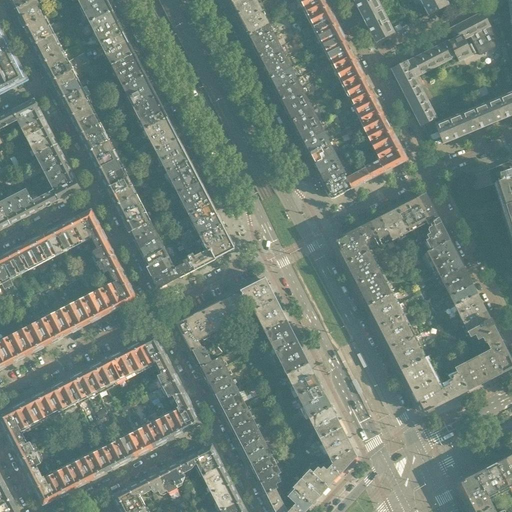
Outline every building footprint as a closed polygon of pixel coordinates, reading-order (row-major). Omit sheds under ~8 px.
[(12,0),(10,1),(14,10),(33,0),(12,0)] [(36,0),(33,0),(14,10),(19,19),(41,8),(36,0)] [(83,11),(105,0),(79,0),(78,1),(83,11)] [(90,24),(113,11),(107,0),(105,0),(83,11),(90,24)] [(255,0),(240,0),(230,5),(236,16),(258,5),(255,0)] [(287,8),(283,0),(278,0),(274,3),(279,12),(287,8)] [(297,0),(296,0),(301,9),(319,0),(297,0)] [(324,0),(319,0),(301,9),(306,18),(328,7),(324,0)] [(381,10),(376,0),(354,0),(364,19),(381,10)] [(448,6),(445,0),(420,0),(427,12),(430,10),(431,14),(429,15),(429,16),(448,6)] [(258,5),(236,16),(241,27),(263,15),(258,5)] [(328,7),(306,18),(310,27),(333,16),(328,7)] [(41,8),(19,19),(23,27),(45,17),(41,8)] [(495,8),(488,11),(491,17),(498,13),(495,8)] [(394,34),(381,10),(364,19),(376,43),(394,34)] [(95,34),(118,23),(119,22),(113,11),(90,24),(95,34)] [(483,13),(464,23),(470,36),(480,55),(497,47),(490,25),(483,13)] [(263,15),(241,27),(247,37),(268,26),(263,15)] [(333,16),(310,27),(315,36),(337,25),(333,16)] [(45,17),(23,27),(28,36),(50,25),(45,17)] [(503,23),(500,17),(493,21),(495,26),(503,23)] [(100,44),(123,33),(124,32),(119,22),(118,23),(95,34),(100,44)] [(449,30),(455,40),(462,36),(464,40),(470,36),(464,23),(449,30)] [(50,25),(28,36),(33,45),(54,34),(50,25)] [(337,25),(315,36),(319,45),(342,34),(337,25)] [(268,26),(247,37),(252,48),(274,37),(268,26)] [(106,55),(128,43),(129,43),(124,32),(123,33),(100,44),(106,55)] [(54,34),(33,45),(37,54),(59,43),(54,34)] [(342,34),(319,45),(324,54),(346,42),(342,34)] [(415,77),(456,56),(459,61),(472,54),(464,40),(462,36),(455,40),(450,42),(449,41),(407,63),(415,77)] [(274,37),(252,48),(258,59),(279,47),(274,37)] [(346,42),(324,54),(328,62),(351,51),(346,42)] [(59,43),(37,54),(42,63),(64,52),(59,43)] [(112,66),(135,54),(129,43),(128,43),(106,55),(112,66)] [(15,62),(11,55),(7,46),(0,49),(0,60),(1,62),(0,62),(0,64),(2,68),(15,62)] [(279,47),(258,59),(263,69),(285,58),(279,47)] [(351,51),(328,62),(333,72),(355,60),(351,51)] [(64,52),(42,63),(46,72),(68,61),(64,52)] [(117,77),(139,65),(140,65),(135,54),(112,66),(117,77)] [(285,58),(263,69),(269,80),(290,69),(285,58)] [(355,60),(333,72),(338,80),(360,69),(355,60)] [(68,61),(46,72),(51,81),(73,70),(68,61)] [(24,79),(15,62),(2,68),(11,86),(24,79)] [(436,119),(420,87),(415,77),(407,63),(407,62),(392,70),(421,127),(434,120),(436,119)] [(11,86),(2,68),(0,64),(0,85),(2,90),(11,86)] [(123,88),(145,76),(146,75),(140,65),(139,65),(117,77),(123,88)] [(290,69),(269,80),(274,91),(296,79),(290,69)] [(360,69),(338,80),(342,89),(364,78),(360,69)] [(73,70),(51,81),(55,89),(77,78),(73,70)] [(128,98),(151,87),(152,86),(146,75),(145,76),(123,88),(128,98)] [(77,78),(55,89),(60,98),(82,87),(77,78)] [(364,78),(342,89),(347,98),(369,87),(364,78)] [(64,107),(86,96),(91,93),(90,92),(96,89),(97,90),(101,88),(97,79),(82,87),(60,98),(64,107)] [(296,79),(274,91),(280,101),(301,90),(296,79)] [(134,109),(156,98),(157,97),(152,86),(151,87),(128,98),(134,109)] [(338,108),(327,86),(323,88),(327,97),(323,99),(326,104),(330,102),(334,110),(338,108)] [(369,87),(347,98),(352,107),(374,96),(369,87)] [(301,90),(280,101),(285,112),(307,101),(301,90)] [(511,115),(511,94),(486,105),(494,123),(511,115)] [(69,116),(91,105),(86,96),(64,107),(69,116)] [(374,96),(352,107),(356,116),(378,105),(374,96)] [(139,120),(162,108),(163,108),(157,97),(156,98),(134,109),(139,120)] [(34,100),(12,112),(17,122),(17,121),(39,109),(34,100)] [(307,101),(285,112),(291,123),(312,111),(307,101)] [(91,105),(69,116),(73,124),(95,113),(91,105)] [(378,105),(356,116),(361,125),(383,113),(378,105)] [(494,123),(486,105),(461,115),(468,133),(494,123)] [(145,130),(168,119),(163,108),(162,108),(139,120),(145,130)] [(17,121),(17,122),(21,129),(43,118),(39,109),(17,121)] [(312,111),(291,123),(296,133),(318,122),(312,111)] [(12,112),(0,117),(0,130),(4,128),(10,125),(17,122),(12,112)] [(95,113),(73,124),(78,134),(100,122),(95,113)] [(383,113),(361,125),(365,134),(387,122),(383,113)] [(468,133),(461,115),(436,126),(437,129),(442,143),(443,144),(468,133)] [(43,118),(21,129),(26,139),(48,127),(43,118)] [(150,141),(174,130),(168,119),(145,130),(150,141)] [(434,120),(421,127),(424,132),(425,131),(432,149),(435,147),(442,143),(437,129),(436,126),(434,120)] [(100,122),(78,134),(83,142),(105,131),(100,122)] [(318,122),(296,133),(302,144),(323,133),(318,122)] [(387,122),(365,134),(370,142),(392,131),(387,122)] [(10,125),(4,128),(8,136),(14,133),(10,125)] [(48,127),(26,139),(30,147),(53,136),(48,127)] [(156,152),(179,141),(179,140),(174,130),(150,141),(156,152)] [(105,131),(83,142),(88,152),(109,141),(105,131)] [(392,131),(370,142),(375,151),(397,140),(392,131)] [(323,133),(302,144),(307,154),(329,143),(323,133)] [(0,135),(0,145),(3,144),(5,149),(9,147),(2,134),(0,135)] [(53,136),(30,147),(35,156),(57,145),(53,136)] [(162,163),(184,152),(185,151),(179,140),(179,141),(156,152),(162,163)] [(397,140),(375,151),(379,160),(382,159),(401,149),(397,140)] [(109,141),(88,152),(92,160),(114,149),(109,141)] [(329,143),(307,154),(313,165),(334,154),(329,143)] [(57,145),(35,156),(39,165),(62,154),(57,145)] [(114,149),(92,160),(97,169),(118,158),(114,149)] [(401,149),(382,159),(379,160),(377,160),(384,173),(407,161),(401,149)] [(167,174),(190,163),(191,162),(185,151),(184,152),(162,163),(167,174)] [(62,154),(39,165),(44,173),(66,162),(62,154)] [(338,160),(335,155),(334,154),(313,165),(318,176),(340,164),(338,160)] [(118,158),(97,169),(101,178),(123,167),(118,158)] [(384,173),(377,160),(364,168),(370,180),(384,173)] [(66,162),(44,173),(49,182),(71,171),(66,162)] [(173,185),(195,173),(196,173),(191,162),(190,163),(167,174),(173,185)] [(507,163),(470,178),(475,190),(498,183),(511,228),(511,173),(511,171),(511,170),(511,164),(511,163),(510,163),(509,162),(508,162),(507,163)] [(3,172),(14,167),(12,163),(1,169),(3,172)] [(340,164),(318,176),(324,187),(344,176),(346,176),(340,164)] [(11,178),(21,173),(18,166),(7,171),(11,178)] [(351,175),(345,178),(351,190),(370,180),(364,168),(362,166),(349,172),(351,175)] [(123,167),(101,178),(106,187),(128,176),(123,167)] [(71,171),(49,182),(53,190),(53,191),(54,191),(54,190),(75,180),(71,171)] [(178,196),(201,184),(202,184),(196,173),(195,173),(173,185),(178,196)] [(128,176),(106,187),(110,196),(132,185),(128,176)] [(344,176),(324,187),(329,198),(330,198),(330,199),(331,199),(332,199),(333,199),(351,190),(345,178),(344,176)] [(54,190),(54,191),(59,200),(80,189),(75,180),(54,190)] [(159,191),(154,180),(149,183),(154,193),(159,191)] [(184,206),(207,195),(202,184),(201,184),(178,196),(184,206)] [(132,185),(110,196),(115,205),(137,193),(132,185)] [(25,189),(16,194),(27,216),(36,212),(31,202),(31,201),(25,189)] [(44,195),(41,197),(31,201),(31,202),(36,212),(59,200),(54,191),(53,191),(53,190),(44,195)] [(137,193),(115,205),(120,214),(141,202),(137,193)] [(27,216),(16,194),(7,199),(19,221),(27,216)] [(190,218),(212,206),(213,206),(207,195),(184,206),(190,218)] [(437,220),(428,202),(426,199),(425,196),(415,201),(425,221),(428,225),(430,224),(437,220)] [(19,221),(7,199),(0,202),(0,206),(10,225),(19,221)] [(425,221),(415,201),(406,206),(416,226),(425,221)] [(141,202),(120,214),(124,223),(146,211),(141,202)] [(10,225),(0,206),(0,228),(1,230),(10,225)] [(195,228),(218,217),(219,216),(213,206),(212,206),(190,218),(195,228)] [(416,226),(406,206),(397,210),(409,233),(410,232),(409,230),(416,226)] [(91,210),(89,212),(87,213),(86,212),(83,213),(83,215),(78,217),(90,239),(91,239),(91,238),(103,232),(103,231),(101,230),(99,226),(99,225),(98,221),(97,221),(92,213),(91,210)] [(409,233),(397,210),(387,215),(399,238),(409,233)] [(146,211),(124,223),(129,231),(151,220),(146,211)] [(399,238),(387,215),(379,220),(387,236),(389,235),(392,241),(399,238)] [(201,239),(223,228),(224,227),(219,216),(218,217),(195,228),(201,239)] [(90,239),(78,217),(75,219),(74,218),(69,221),(81,244),(90,239)] [(448,241),(442,229),(439,224),(441,223),(439,219),(437,220),(430,224),(432,227),(429,229),(429,232),(430,235),(427,236),(429,239),(426,241),(431,250),(448,241)] [(151,220),(129,231),(133,240),(155,229),(151,220)] [(387,236),(379,220),(360,229),(366,241),(373,237),(374,239),(377,238),(379,241),(387,236)] [(66,222),(65,224),(61,226),(72,248),(81,244),(69,221),(66,222)] [(72,248),(61,226),(57,228),(56,227),(51,230),(52,231),(63,253),(72,248)] [(207,248),(228,237),(229,237),(224,227),(223,228),(201,239),(206,249),(207,248)] [(155,229),(133,240),(138,249),(160,238),(155,229)] [(342,252),(364,241),(365,242),(366,241),(360,229),(338,241),(337,241),(336,241),(336,243),(337,243),(337,244),(342,252)] [(63,253),(52,231),(51,230),(48,232),(47,233),(43,235),(54,258),(63,253)] [(107,241),(107,240),(103,232),(91,238),(91,239),(92,240),(95,245),(97,249),(108,244),(107,241)] [(54,258),(43,235),(40,237),(38,237),(34,239),(34,240),(45,262),(54,258)] [(234,249),(233,247),(234,247),(229,237),(228,237),(207,248),(208,250),(209,249),(215,260),(234,249)] [(160,238),(138,249),(142,258),(164,246),(160,238)] [(45,262),(34,240),(34,239),(30,241),(30,242),(25,244),(37,267),(45,262)] [(364,241),(342,252),(347,263),(370,252),(365,242),(364,241)] [(448,241),(431,250),(426,253),(431,261),(453,250),(448,241)] [(37,267),(25,244),(22,246),(20,246),(16,248),(16,249),(28,271),(37,267)] [(94,264),(114,254),(112,250),(111,249),(108,244),(97,249),(93,252),(94,255),(91,257),(94,264)] [(164,246),(142,258),(147,267),(169,256),(164,246)] [(28,271),(16,249),(16,248),(7,253),(8,254),(19,276),(28,271)] [(187,256),(188,258),(195,270),(215,260),(209,249),(208,250),(207,248),(206,249),(194,255),(193,253),(187,256)] [(453,250),(431,261),(435,270),(458,259),(453,250)] [(370,252),(347,263),(353,274),(377,261),(372,251),(370,252)] [(405,251),(403,252),(397,255),(402,265),(411,261),(405,251)] [(19,276),(8,254),(7,253),(3,254),(3,256),(0,257),(0,260),(10,280),(19,276)] [(114,254),(94,264),(98,271),(102,269),(103,273),(108,270),(119,265),(117,260),(117,259),(114,254)] [(169,256),(147,267),(152,276),(174,265),(169,256)] [(184,263),(175,268),(179,278),(195,270),(188,258),(183,261),(184,263)] [(458,259),(435,270),(440,279),(462,268),(458,259)] [(10,280),(0,260),(0,282),(1,285),(10,280)] [(377,261),(353,274),(358,284),(383,272),(377,261)] [(119,265),(108,270),(114,282),(125,276),(126,276),(122,269),(121,269),(119,265)] [(174,265),(152,276),(158,289),(161,287),(179,278),(175,268),(174,265)] [(462,268),(440,279),(444,288),(467,277),(462,268)] [(383,272),(358,284),(364,295),(388,283),(383,272)] [(125,276),(114,282),(112,283),(124,306),(128,304),(130,304),(132,303),(133,301),(137,299),(131,289),(132,287),(130,284),(129,284),(127,280),(127,278),(126,276),(125,276)] [(467,277),(444,288),(449,297),(471,285),(467,277)] [(276,300),(271,289),(266,281),(265,279),(240,292),(245,303),(248,302),(253,312),(276,300)] [(56,280),(47,285),(49,289),(58,284),(56,280)] [(426,298),(417,280),(414,282),(423,300),(426,298)] [(124,306),(112,283),(103,287),(115,312),(120,309),(120,308),(124,306)] [(388,283),(364,295),(369,305),(393,293),(388,283)] [(471,285),(449,297),(454,306),(476,294),(471,285)] [(115,312),(103,287),(93,292),(106,315),(110,313),(111,314),(115,312)] [(106,315),(93,292),(84,297),(96,321),(101,319),(101,318),(106,315)] [(243,304),(245,303),(240,292),(229,297),(238,314),(241,313),(243,304)] [(393,293),(369,305),(374,316),(399,304),(393,293)] [(476,294),(454,306),(458,314),(480,303),(476,294)] [(84,297),(74,302),(86,325),(91,323),(92,324),(96,321),(84,297)] [(238,314),(229,297),(220,301),(232,324),(238,321),(237,318),(239,317),(238,314)] [(264,333),(287,321),(276,300),(253,312),(264,333)] [(232,324),(220,301),(212,306),(223,328),(227,326),(232,324)] [(74,302),(65,307),(77,331),(82,329),(82,327),(86,325),(74,302)] [(480,303),(458,314),(463,323),(485,312),(480,303)] [(399,304),(374,316),(380,327),(405,314),(399,304)] [(212,306),(203,310),(214,333),(223,328),(212,306)] [(77,331),(65,307),(55,312),(68,335),(72,333),(73,333),(77,331)] [(203,310),(194,315),(205,338),(214,333),(203,310)] [(68,335),(55,312),(46,317),(58,341),(63,339),(63,337),(68,335)] [(485,312),(463,323),(467,332),(489,320),(485,312)] [(405,314),(380,327),(386,338),(410,325),(405,314)] [(194,315),(186,319),(197,342),(198,341),(205,338),(194,315)] [(58,341),(46,317),(37,322),(48,345),(53,343),(54,343),(58,341)] [(197,342),(186,319),(176,324),(190,351),(201,346),(198,341),(197,342)] [(467,332),(462,334),(457,337),(460,342),(467,339),(470,344),(476,341),(495,331),(492,325),(493,325),(491,321),(490,321),(489,320),(467,332)] [(275,354),(298,343),(287,321),(264,333),(275,354)] [(48,345),(37,322),(27,327),(39,351),(44,348),(44,347),(48,345)] [(410,325),(386,338),(391,348),(416,336),(410,325)] [(27,327),(17,332),(29,355),(33,353),(35,353),(39,351),(27,327)] [(504,349),(495,331),(476,341),(479,347),(487,343),(490,350),(493,354),(504,349)] [(17,332),(8,337),(20,361),(25,358),(25,357),(29,355),(17,332)] [(163,349),(162,346),(160,346),(155,335),(151,337),(150,337),(147,338),(147,339),(143,341),(151,358),(163,352),(163,351),(163,349)] [(416,336),(391,348),(396,359),(421,346),(416,336)] [(8,337),(0,340),(0,344),(10,365),(14,363),(16,363),(20,361),(8,337)] [(154,364),(151,358),(143,341),(139,343),(137,343),(132,345),(133,346),(144,369),(154,364)] [(286,376),(309,364),(298,343),(275,354),(286,376)] [(0,344),(0,368),(1,371),(6,368),(6,367),(10,365),(0,344)] [(144,369),(133,346),(132,345),(128,348),(128,349),(124,351),(135,373),(144,369)] [(210,359),(219,354),(222,353),(216,345),(206,351),(204,347),(202,348),(201,346),(190,351),(198,366),(199,368),(212,362),(211,361),(210,359)] [(421,346),(396,359),(402,369),(427,357),(421,346)] [(504,349),(493,354),(490,350),(487,351),(499,374),(510,368),(511,368),(511,367),(511,364),(511,365),(504,349)] [(135,373),(124,351),(120,353),(118,353),(114,355),(114,356),(126,378),(135,373)] [(499,374),(487,351),(476,357),(488,380),(499,374)] [(171,364),(166,355),(165,355),(163,352),(151,358),(154,364),(155,363),(161,375),(172,369),(171,365),(171,364)] [(126,378),(114,356),(114,355),(109,358),(109,359),(104,361),(116,383),(126,378)] [(212,362),(199,368),(204,377),(225,366),(220,356),(211,361),(212,362)] [(427,357),(402,369),(407,380),(432,368),(427,357)] [(488,380),(476,357),(466,362),(477,385),(488,380)] [(116,383),(104,361),(101,363),(99,363),(95,365),(107,388),(116,383)] [(477,385),(466,362),(455,368),(456,371),(466,391),(477,385)] [(297,397),(320,385),(309,364),(286,376),(297,397)] [(90,367),(90,369),(85,371),(97,393),(107,388),(95,365),(90,367)] [(225,366),(204,377),(208,386),(230,375),(225,366)] [(432,368),(407,380),(413,391),(436,379),(438,378),(432,368)] [(161,375),(160,376),(157,377),(159,381),(155,383),(158,389),(178,379),(176,375),(175,374),(172,369),(161,375)] [(97,393),(85,371),(82,373),(80,372),(75,375),(76,376),(87,398),(97,393)] [(448,385),(443,387),(450,399),(466,391),(456,371),(453,372),(454,375),(452,376),(451,380),(452,381),(448,383),(448,385)] [(87,398),(76,376),(75,375),(71,377),(70,379),(66,381),(78,403),(87,398)] [(230,375),(208,386),(213,395),(235,384),(230,375)] [(183,390),(180,385),(181,383),(178,379),(158,389),(162,397),(166,395),(168,398),(171,396),(183,390)] [(436,379),(413,391),(418,402),(441,390),(440,389),(441,389),(436,379)] [(78,403),(66,381),(62,383),(61,382),(57,385),(69,408),(78,403)] [(235,384),(213,395),(217,404),(239,392),(235,384)] [(52,387),(51,388),(48,390),(59,412),(69,408),(57,385),(52,387)] [(308,419),(331,407),(320,385),(297,397),(308,419)] [(441,390),(418,402),(423,410),(423,411),(423,412),(425,413),(426,412),(427,411),(450,399),(443,387),(441,389),(440,389),(441,390)] [(48,390),(43,392),(42,392),(38,394),(39,395),(50,417),(59,412),(48,390)] [(192,407),(187,398),(183,390),(171,396),(177,408),(179,414),(192,407)] [(239,392),(217,404),(222,413),(244,401),(239,392)] [(50,417),(39,395),(38,394),(33,397),(32,398),(29,400),(40,422),(50,417)] [(158,399),(152,402),(151,402),(153,406),(154,405),(155,408),(158,406),(157,404),(160,402),(158,399)] [(40,422),(29,400),(24,402),(23,402),(19,404),(20,405),(31,427),(40,422)] [(244,401),(222,413),(226,422),(248,410),(244,401)] [(31,427),(20,405),(19,404),(14,407),(13,408),(10,410),(19,428),(21,432),(31,427)] [(108,416),(118,410),(116,407),(110,410),(109,409),(106,410),(108,416)] [(201,424),(195,413),(196,412),(194,409),(193,408),(192,407),(179,414),(188,431),(193,428),(194,429),(197,427),(197,426),(201,424)] [(319,440),(342,428),(331,407),(308,419),(319,440)] [(188,431),(179,414),(177,408),(168,413),(180,436),(184,434),(185,432),(188,431)] [(19,428),(10,410),(0,414),(0,415),(0,416),(0,421),(7,434),(19,428)] [(248,410),(226,422),(231,431),(253,419),(248,410)] [(168,413),(159,417),(171,440),(175,437),(176,438),(180,436),(168,413)] [(159,417),(150,422),(162,445),(166,443),(167,442),(171,440),(159,417)] [(104,418),(90,425),(52,444),(50,445),(52,449),(105,421),(104,418)] [(253,419),(231,431),(236,439),(258,428),(253,419)] [(52,444),(90,425),(88,422),(50,441),(52,444)] [(162,445),(150,422),(141,426),(153,449),(157,447),(159,447),(162,445)] [(153,449),(141,426),(133,431),(145,454),(148,452),(149,451),(153,449)] [(25,442),(20,433),(21,432),(19,428),(7,434),(14,448),(25,442)] [(258,428),(236,439),(240,448),(262,437),(258,428)] [(330,462),(353,450),(342,428),(319,440),(329,460),(330,462)] [(37,439),(46,434),(44,430),(35,435),(37,439)] [(133,431),(124,435),(135,458),(139,456),(141,456),(145,454),(133,431)] [(135,458),(124,435),(115,440),(127,463),(131,461),(131,460),(135,458)] [(262,437),(240,448),(245,457),(267,445),(262,437)] [(306,445),(301,437),(296,441),(300,448),(306,445)] [(127,463),(115,440),(105,445),(117,468),(127,463)] [(25,442),(14,448),(17,455),(17,457),(19,461),(20,460),(40,450),(36,444),(32,445),(30,442),(26,444),(25,442)] [(105,445),(97,449),(108,472),(113,469),(114,470),(117,468),(105,445)] [(267,445),(245,457),(249,466),(271,454),(267,445)] [(212,446),(194,454),(199,463),(194,466),(195,469),(218,457),(212,446)] [(97,449),(88,454),(100,477),(104,475),(104,474),(108,472),(97,449)] [(40,450),(20,460),(19,461),(22,466),(23,466),(26,471),(37,465),(41,463),(39,460),(43,458),(40,450)] [(328,487),(357,456),(353,450),(330,462),(329,460),(320,465),(319,466),(316,463),(309,470),(328,487)] [(52,459),(42,465),(43,468),(59,459),(57,456),(56,457),(54,453),(50,455),(52,459)] [(100,477),(88,454),(79,458),(91,481),(95,479),(96,479),(100,477)] [(194,454),(177,463),(183,474),(191,470),(194,466),(199,463),(194,454)] [(271,454),(249,466),(254,475),(276,463),(271,454)] [(218,457),(195,469),(200,477),(222,466),(218,457)] [(91,481),(79,458),(71,463),(83,486),(86,484),(87,483),(91,481)] [(511,467),(508,459),(497,465),(510,490),(511,489),(511,467)] [(83,486),(71,463),(62,467),(73,490),(77,488),(78,488),(83,486)] [(177,463),(165,469),(176,489),(180,487),(182,483),(180,481),(183,479),(184,476),(183,474),(177,463)] [(276,463),(254,475),(258,484),(277,474),(281,472),(276,463)] [(47,483),(44,476),(43,477),(37,465),(26,471),(35,489),(47,483)] [(497,465),(486,470),(498,493),(499,496),(510,490),(497,465)] [(222,466),(200,477),(204,486),(227,475),(222,466)] [(62,467),(53,472),(65,495),(68,493),(69,492),(73,490),(62,467)] [(165,469),(157,474),(167,494),(168,496),(177,491),(176,489),(165,469)] [(328,487),(309,470),(293,487),(295,489),(311,505),(328,487)] [(486,470),(475,476),(484,492),(488,499),(489,499),(498,493),(486,470)] [(65,495),(53,472),(44,476),(47,483),(56,499),(59,497),(61,497),(65,495)] [(167,494),(157,474),(145,480),(151,491),(152,493),(153,493),(152,496),(155,501),(159,499),(156,493),(158,492),(159,495),(162,496),(167,494)] [(277,474),(258,484),(264,495),(276,488),(279,487),(277,483),(281,482),(277,474)] [(227,475),(204,486),(209,495),(232,484),(227,475)] [(475,476),(463,482),(464,483),(464,486),(462,486),(469,500),(484,492),(475,476)] [(145,480),(128,489),(132,497),(139,494),(139,495),(140,494),(143,495),(151,491),(145,480)] [(56,499),(47,483),(35,489),(42,503),(42,502),(45,503),(46,504),(56,499)] [(232,484),(209,495),(214,504),(236,492),(232,484)] [(276,488),(264,495),(270,507),(282,501),(276,488)] [(8,489),(0,493),(0,504),(12,498),(8,489)] [(128,489),(115,495),(113,496),(114,499),(119,508),(140,497),(139,495),(139,494),(132,497),(128,489)] [(304,511),(311,505),(295,489),(288,496),(289,497),(296,503),(293,506),(292,507),(298,511),(304,511)] [(236,492),(214,504),(218,511),(219,511),(240,501),(236,492)] [(484,492),(469,500),(475,511),(483,511),(493,507),(489,499),(488,499),(484,492)] [(140,497),(119,508),(120,511),(132,511),(144,506),(140,497)] [(296,503),(289,497),(285,499),(293,506),(296,503)] [(12,498),(0,504),(0,511),(7,511),(17,507),(12,498)] [(240,501),(219,511),(241,511),(245,510),(240,501)] [(282,501),(270,507),(272,511),(288,511),(282,501)]
